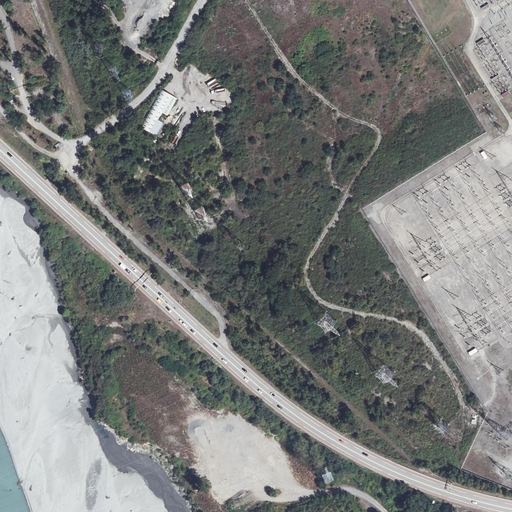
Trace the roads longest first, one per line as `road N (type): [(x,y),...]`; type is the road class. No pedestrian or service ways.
road 1 (trunk): [(0,149),(245,375),(316,430),(404,476),(511,509)]
road 2 (track): [(246,0),(313,91),(378,133),(310,256),(310,287),(327,305),(414,328),(441,360),(462,410)]
road 3 (track): [(169,370),(225,425),(320,489),(340,511)]
road 4 (unclassified): [(201,0),(153,87),(75,151)]
road 5 (track): [(75,151),(31,111),(0,4)]
road 6 (track): [(192,397),(177,413),(151,417),(135,409),(129,369),(140,360),(169,370)]
